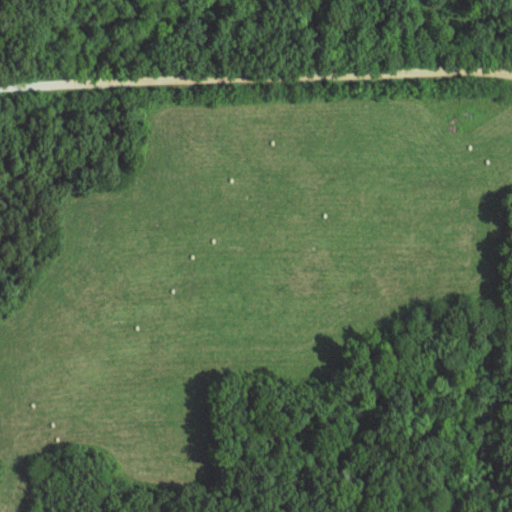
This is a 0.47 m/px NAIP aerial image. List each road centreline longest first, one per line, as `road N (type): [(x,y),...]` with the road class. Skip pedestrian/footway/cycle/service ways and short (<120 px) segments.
road 1 (residential): [(511,72),(245,78)]
road 2 (residential): [(245,78),(0,85)]
